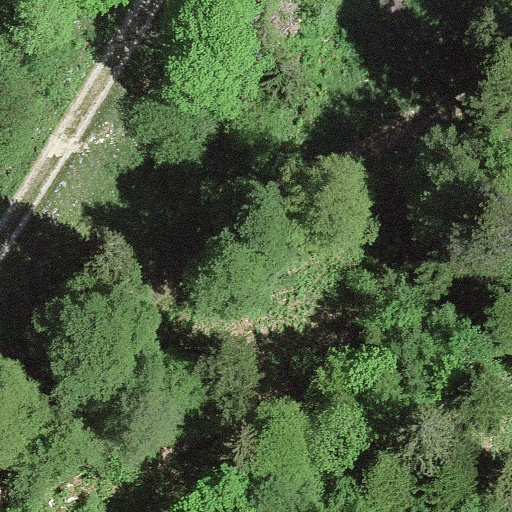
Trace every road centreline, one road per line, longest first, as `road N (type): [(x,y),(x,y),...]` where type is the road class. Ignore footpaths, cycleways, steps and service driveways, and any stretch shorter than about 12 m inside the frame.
road 1 (track): [(0,399),(357,159),(511,83)]
road 2 (track): [(0,229),(151,0)]
